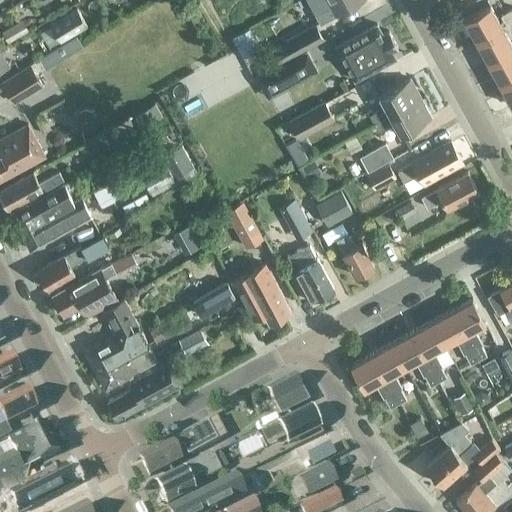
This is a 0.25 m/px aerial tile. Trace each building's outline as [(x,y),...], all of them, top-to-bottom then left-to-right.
[(307,0),(314,13),(319,22),(334,14),(360,0),(307,0)] [(476,41),(511,20),(511,8),(500,15),(503,20),(499,22),(489,5),(464,19),(476,41)] [(49,25),(60,43),(87,27),(76,9),(49,25)] [(1,32),(8,43),(28,31),(21,20),(1,32)] [(511,20),(476,41),(488,62),(511,49),(511,46),(504,31),(508,29),(511,34),(511,33),(511,20)] [(278,64),(306,49),(323,40),(315,24),(269,49),(278,64)] [(391,51),(397,47),(388,31),(382,34),(377,24),(336,46),(354,80),(395,58),(391,51)] [(243,59),(253,53),(242,31),(231,37),(243,59)] [(38,58),(44,68),(82,46),(76,36),(38,58)] [(318,70),(306,49),(256,77),(268,98),(318,70)] [(511,49),(488,62),(500,84),(511,77),(511,49)] [(2,54),(0,54),(0,72),(10,67),(2,54)] [(14,102),(43,85),(31,64),(2,81),(14,102)] [(511,77),(500,84),(511,106),(511,105),(511,77)] [(374,123),(420,97),(409,78),(379,95),(385,105),(369,115),(374,123)] [(430,116),(420,97),(374,123),(378,131),(395,122),(401,133),(430,116)] [(324,101),(288,121),(298,140),(334,120),(324,101)] [(164,122),(155,103),(134,114),(143,132),(164,122)] [(78,113),(76,120),(80,126),(87,128),(92,124),(94,117),(91,111),(84,110),(78,113)] [(168,124),(157,130),(147,136),(156,154),(178,142),(168,124)] [(0,139),(0,151),(1,153),(0,153),(0,178),(25,165),(27,169),(39,162),(37,159),(43,155),(27,125),(0,139)] [(298,166),(308,160),(296,139),(285,145),(298,166)] [(422,182),(462,161),(451,141),(411,162),(411,163),(397,171),(403,181),(417,173),(422,182)] [(368,171),(392,157),(385,143),(360,157),(368,171)] [(195,171),(193,168),(181,146),(160,158),(163,162),(140,174),(151,195),(195,171)] [(314,160),(303,166),(310,178),(321,171),(314,160)] [(366,177),(373,190),(395,178),(388,164),(366,177)] [(0,193),(8,209),(63,180),(59,171),(38,182),(34,173),(0,190),(0,193)] [(447,208),(478,191),(467,171),(437,187),(437,188),(421,197),(427,207),(443,199),(447,208)] [(114,174),(99,181),(108,203),(124,196),(114,174)] [(68,182),(61,186),(37,199),(12,213),(11,213),(10,213),(20,231),(71,203),(66,194),(72,190),(68,182)] [(315,204),(327,225),(352,212),(341,190),(315,204)] [(71,203),(20,231),(30,249),(91,216),(81,198),(71,203)] [(286,221),(303,212),(297,202),(280,210),(286,221)] [(401,219),(415,211),(410,202),(396,210),(401,219)] [(245,246),(263,237),(251,214),(233,224),(245,246)] [(103,233),(79,247),(79,246),(38,270),(48,289),(74,274),(70,266),(86,257),(87,258),(110,245),(103,233)] [(355,276),(374,265),(361,242),(355,246),(348,233),(336,239),(343,252),(343,253),(355,276)] [(333,288),(317,258),(310,245),(301,249),(301,248),(287,255),(295,270),(293,272),(308,300),(315,297),(333,288)] [(130,252),(100,269),(100,268),(54,294),(53,294),(56,299),(54,301),(59,311),(61,310),(64,314),(83,303),(88,313),(116,298),(105,278),(115,273),(116,275),(136,263),(130,252)] [(199,267),(207,281),(222,273),(214,259),(199,267)] [(244,273),(231,280),(252,318),(263,312),(269,322),(290,311),(264,262),(244,273)] [(511,280),(499,288),(486,296),(497,315),(510,307),(511,311),(511,280)] [(227,283),(192,303),(200,317),(235,297),(227,283)] [(148,343),(143,334),(123,298),(105,308),(118,332),(85,350),(96,371),(130,353),(148,343)] [(452,309),(478,358),(486,354),(480,344),(482,343),(474,329),(485,322),(472,298),(452,309)] [(173,312),(170,306),(163,310),(166,316),(173,312)] [(191,326),(182,307),(167,315),(169,319),(149,329),(156,343),(191,326)] [(478,358),(452,309),(431,320),(445,344),(455,339),(463,353),(464,352),(470,363),(478,358)] [(445,344),(431,320),(411,331),(438,380),(446,376),(440,366),(452,359),(444,345),(445,344)] [(178,341),(186,355),(207,343),(199,329),(178,341)] [(411,331),(391,342),(404,367),(415,360),(423,375),(424,374),(430,384),(438,380),(411,331)] [(404,367),(391,342),(370,353),(397,402),(406,398),(400,387),(402,386),(393,372),(404,367)] [(148,343),(130,353),(96,371),(105,388),(157,360),(148,343)] [(511,378),(511,352),(511,350),(498,357),(510,379),(511,378)] [(397,402),(370,353),(350,364),(364,389),(375,382),(383,397),(384,396),(390,406),(397,402)] [(493,356),(480,363),(486,373),(498,366),(493,356)] [(0,387),(21,377),(11,358),(0,364),(0,387)] [(149,372),(151,377),(132,387),(131,387),(107,400),(117,417),(141,404),(162,392),(161,390),(178,380),(168,362),(149,372)] [(266,393),(274,407),(303,392),(294,377),(266,393)] [(7,427),(38,411),(28,391),(0,405),(0,419),(2,419),(7,427)] [(474,395),(480,405),(491,400),(487,393),(481,391),(474,395)] [(461,393),(451,398),(460,414),(469,408),(461,393)] [(311,409),(279,425),(289,445),(321,430),(311,409)] [(221,413),(214,417),(223,434),(230,431),(221,413)] [(439,434),(449,445),(426,465),(442,485),(467,463),(459,454),(472,442),(464,433),(468,429),(462,421),(439,434)] [(0,500),(2,499),(23,489),(16,475),(59,453),(46,426),(26,436),(25,433),(8,441),(11,447),(15,455),(0,462),(0,500)] [(207,426),(196,432),(140,460),(150,479),(182,463),(176,452),(183,449),(189,459),(217,444),(207,426)] [(482,462),(495,451),(499,447),(491,438),(474,453),(482,462)] [(330,447),(307,459),(313,471),(336,459),(330,447)] [(354,447),(341,449),(346,475),(359,472),(354,447)] [(482,480),(478,484),(476,482),(455,500),(466,511),(486,511),(495,505),(484,492),(495,483),(488,475),(504,461),(495,451),(474,470),(482,480)] [(222,458),(215,462),(212,457),(156,485),(161,494),(160,498),(163,503),(166,504),(168,507),(195,493),(189,483),(204,476),(207,483),(222,475),(221,474),(228,470),(222,458)] [(299,481),(308,500),(337,485),(328,466),(299,481)] [(47,500),(76,486),(66,468),(17,492),(14,494),(23,511),(27,511),(48,502),(47,500)] [(236,479),(169,511),(218,511),(246,498),(236,479)] [(330,511),(343,506),(336,492),(300,509),(301,511),(330,511)] [(256,511),(252,502),(233,511),(256,511)]
